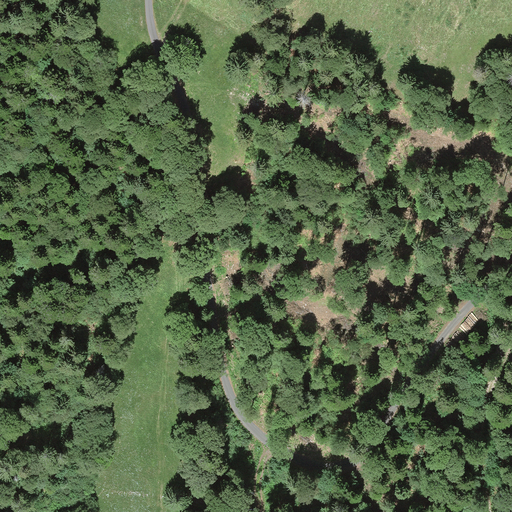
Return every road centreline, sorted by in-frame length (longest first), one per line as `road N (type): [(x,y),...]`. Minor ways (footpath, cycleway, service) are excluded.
road 1 (unclassified): [(148,0),(157,46),(189,122),(223,371),(235,407),(269,446),(301,465),(344,464),(395,408),(451,321),(511,268)]
road 2 (track): [(487,511),(480,430),(511,321)]
